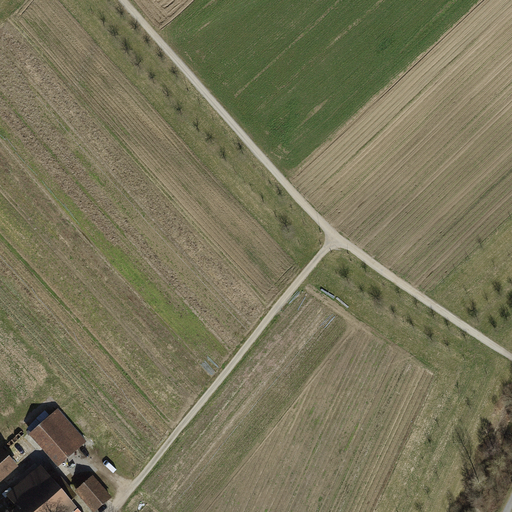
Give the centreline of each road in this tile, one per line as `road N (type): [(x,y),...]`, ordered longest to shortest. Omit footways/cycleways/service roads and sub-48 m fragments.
road 1 (track): [(123,0),(336,238),(511,357)]
road 2 (track): [(336,238),(109,511)]
